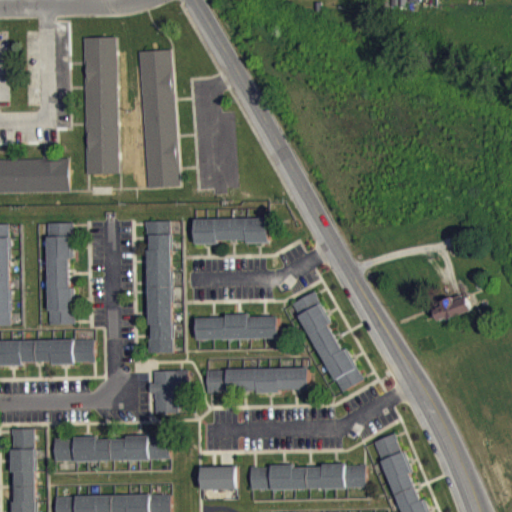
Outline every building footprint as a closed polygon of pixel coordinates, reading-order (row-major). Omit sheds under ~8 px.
[(85,38),(119,38),(120,175),(87,176),(85,38)] [(141,52),(173,50),(181,188),(149,190),(141,52)] [(0,160),(71,160),(71,191),(0,191),(0,160)] [(271,250),(271,227),(197,229),(197,252),(271,250)] [(174,230),(148,230),(148,243),(151,243),(152,362),(175,362),(174,230)] [(0,334),(13,335),(13,233),(0,232),(0,334)] [(50,232),(51,333),(75,333),(74,232),(50,232)] [(340,402),(362,392),(318,300),(297,311),(340,402)] [(473,321),(468,302),(443,310),(445,316),(436,318),(440,330),(473,321)] [(199,348),(281,347),(281,325),(199,326),(199,348)] [(0,349),(0,373),(25,374),(25,372),(97,371),(97,349),(0,349)] [(209,379),(210,401),(312,399),(311,377),(209,379)] [(156,380),(156,391),(151,392),(152,402),(157,402),(158,423),(181,422),(181,401),(191,400),(190,379),(156,380)] [(15,511),(37,511),(38,438),(15,438),(15,511)] [(377,451),(401,511),(425,511),(399,442),(377,451)] [(57,447),(57,470),(172,469),(172,446),(57,447)] [(253,499),(368,497),(368,474),(253,476),(253,499)] [(239,475),(204,476),(204,499),(239,498),(239,475)]
